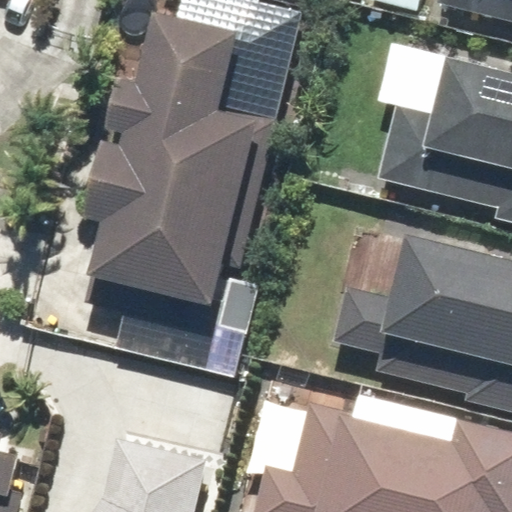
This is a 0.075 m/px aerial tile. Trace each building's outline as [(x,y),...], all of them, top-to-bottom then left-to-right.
[(511,0),(453,0),(453,3),(511,18),(511,0)] [(246,111),(265,34),(182,14),(165,85),(150,81),(137,131),(150,134),(147,146),(131,142),(113,216),(121,218),(100,304),(193,327),(200,297),(239,307),(285,121),(246,111)] [(414,102),(394,178),(511,208),(511,211),(510,218),(511,218),(511,68),(473,58),(459,114),(414,102)] [(362,288),(348,342),(395,355),(391,371),(481,395),(480,401),(511,409),(511,254),(434,235),(416,302),(362,288)] [(282,467),(270,511),(511,511),(511,426),(487,420),(481,443),(326,404),(308,474),(282,467)] [(0,511),(8,511),(14,493),(29,496),(39,456),(12,449),(16,434),(0,430),(0,511)] [(107,511),(211,511),(224,463),(132,440),(117,498),(107,511)]
